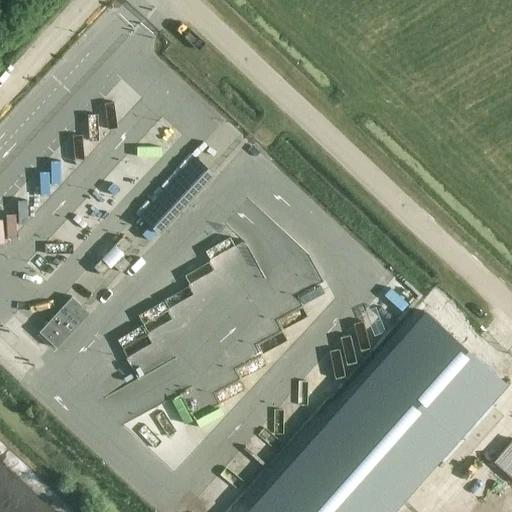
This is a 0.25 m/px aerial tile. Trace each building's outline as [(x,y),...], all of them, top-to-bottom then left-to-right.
[(120,124),(146,95),(128,79),(102,108),(120,124)] [(194,157),(167,186),(185,203),(212,173),(194,157)] [(33,181),(0,215),(0,232),(11,242),(52,199),(33,181)] [(92,200),(92,215),(118,214),(117,199),(92,200)] [(101,276),(112,265),(120,273),(128,264),(120,256),(130,245),(121,237),(93,267),(101,276)] [(36,255),(44,276),(76,264),(68,244),(36,255)] [(89,312),(70,296),(37,331),(55,347),(89,312)] [(276,511),(410,511),(511,399),(439,329),(276,511)]
